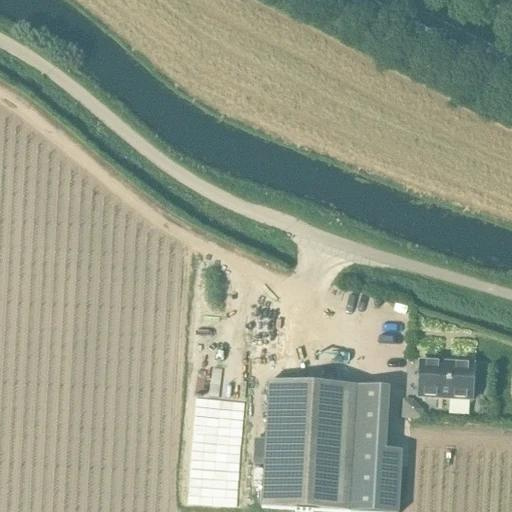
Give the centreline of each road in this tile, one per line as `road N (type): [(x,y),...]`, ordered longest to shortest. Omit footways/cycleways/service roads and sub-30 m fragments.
road 1 (unclassified): [(0,39),(223,199),(316,237),(511,295)]
road 2 (primary): [(368,0),(511,70)]
